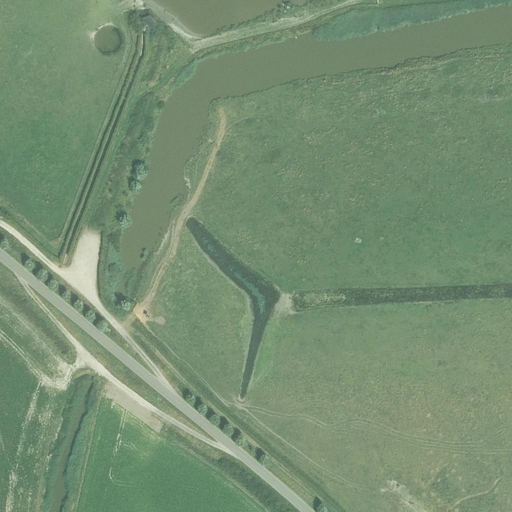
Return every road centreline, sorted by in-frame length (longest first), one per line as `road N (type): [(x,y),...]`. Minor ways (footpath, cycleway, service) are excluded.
road 1 (track): [(376,0),(191,51),(131,101),(68,275)]
road 2 (track): [(21,273),(26,291),(105,376),(189,431),(235,450)]
road 3 (unclassified): [(182,406),(101,308),(0,223)]
road 4 (track): [(332,511),(133,345)]
road 5 (unclassified): [(182,406),(0,255)]
road 6 (unclassified): [(307,511),(182,406)]
